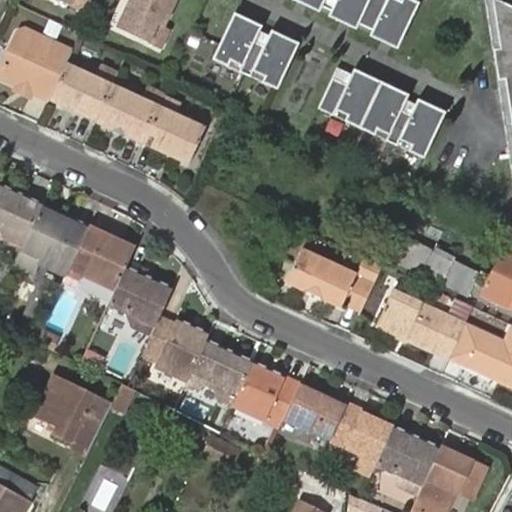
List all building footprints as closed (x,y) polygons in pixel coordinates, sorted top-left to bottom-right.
[(84,0),(72,0),(69,7),(79,12),(84,0)] [(123,0),(111,27),(148,44),(157,25),(163,28),(176,0),(123,0)] [(321,8),(304,0),(286,0),(318,15),(321,8)] [(419,4),(411,0),(304,0),(321,8),(331,12),(358,25),(372,31),(400,44),(419,4)] [(511,7),(496,0),(482,0),(511,183),(511,7)] [(358,25),(331,12),(328,19),(355,32),(358,25)] [(235,14),(231,20),(259,33),(262,27),(235,14)] [(277,91),(296,51),(268,38),(259,33),(231,20),(212,61),(277,91)] [(157,25),(148,44),(158,50),(167,30),(163,28),(157,25)] [(0,79),(47,102),(64,64),(69,51),(23,30),(15,34),(0,67),(0,79)] [(299,44),(271,31),(268,38),(296,51),(299,44)] [(400,44),(372,31),(369,38),(397,51),(400,44)] [(47,102),(93,123),(110,84),(114,73),(97,66),(92,76),(64,64),(47,102)] [(443,119),(415,106),(406,101),(352,76),(337,69),(318,110),(424,160),(443,119)] [(355,69),(352,76),(406,101),(409,95),(355,69)] [(160,95),(161,94),(143,86),(138,97),(110,84),(93,123),(138,144),(160,95)] [(160,95),(138,144),(186,166),(204,127),(173,112),(177,103),(160,95)] [(415,106),(443,119),(446,112),(418,99),(415,106)] [(0,240),(21,250),(41,206),(0,184),(0,240)] [(66,274),(87,227),(41,206),(21,250),(13,267),(33,276),(39,262),(66,274)] [(125,268),(133,249),(87,227),(66,274),(65,277),(78,283),(80,278),(113,293),(123,273),(125,268)] [(436,254),(399,236),(389,258),(425,275),(422,281),(440,289),(442,283),(469,296),(480,274),(453,262),(455,258),(438,250),(436,254)] [(360,311),(372,283),(356,276),(301,250),(286,283),(340,308),(343,303),(360,311)] [(511,308),(511,253),(511,255),(504,252),(484,295),(511,308)] [(372,283),(373,283),(381,265),(364,257),(356,276),(372,283)] [(138,274),(125,268),(123,273),(136,279),(138,274)] [(159,318),(172,289),(138,274),(136,279),(123,273),(113,293),(108,305),(127,313),(129,324),(151,335),(159,318)] [(377,324),(450,358),(465,324),(452,319),(392,292),(377,324)] [(465,324),(473,307),(460,301),(452,319),(465,324)] [(205,341),(208,334),(175,320),(173,324),(159,318),(151,335),(142,356),(156,363),(154,367),(187,382),(205,341)] [(511,385),(511,331),(506,344),(465,324),(450,358),(511,385)] [(252,363),(252,361),(205,341),(187,382),(185,386),(192,390),(205,384),(214,389),(219,402),(232,407),(232,406),(252,363)] [(285,416),(299,384),(252,363),(232,406),(280,426),(285,416)] [(66,447),(87,456),(111,407),(54,378),(34,418),(50,426),(57,430),(53,436),(68,444),(66,447)] [(335,429),(346,404),(299,384),(285,416),(315,428),(318,422),(335,429)] [(376,462),(393,425),(346,404),(335,429),(330,441),(359,454),(353,467),(370,476),(376,462)] [(423,483),(440,446),(393,425),(376,462),(423,483)] [(46,433),(53,436),(57,430),(50,426),(46,433)] [(202,454),(231,469),(241,450),(212,436),(202,454)] [(486,467),(440,446),(423,483),(411,510),(415,511),(444,511),(454,491),(472,498),(486,467)] [(0,511),(23,511),(30,500),(28,500),(37,487),(0,466),(0,511)] [(319,508),(327,488),(302,478),(294,498),(319,508)] [(359,500),(353,498),(352,511),(381,511),(382,510),(359,500)] [(320,511),(301,502),(295,511),(320,511)]
